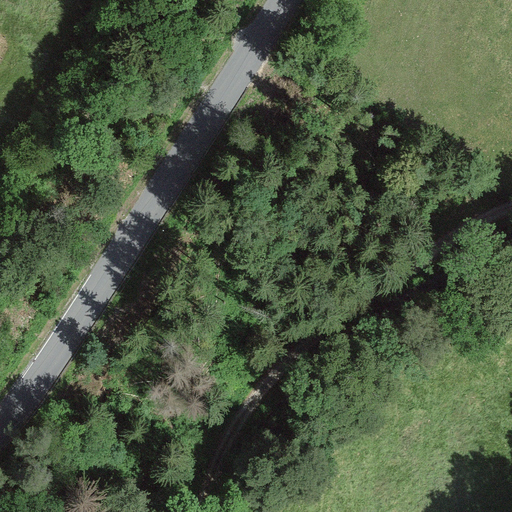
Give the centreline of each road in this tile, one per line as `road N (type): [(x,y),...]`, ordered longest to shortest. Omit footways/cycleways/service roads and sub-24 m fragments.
road 1 (tertiary): [(0,432),(288,0)]
road 2 (track): [(202,511),(213,472),(267,384),(355,307),(440,251),(511,217)]
